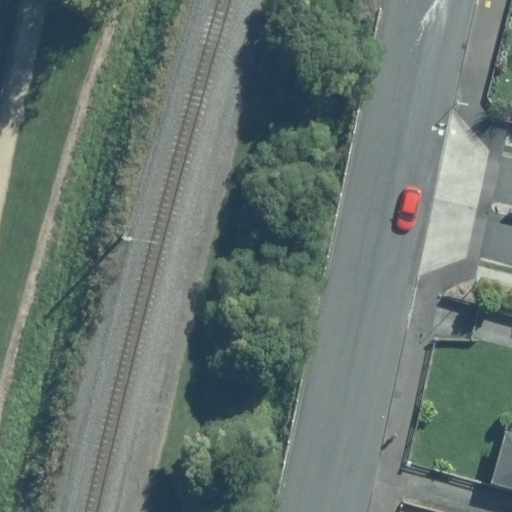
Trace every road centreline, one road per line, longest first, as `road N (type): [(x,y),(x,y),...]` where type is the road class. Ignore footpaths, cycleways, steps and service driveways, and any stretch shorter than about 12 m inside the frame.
road 1 (unclassified): [(394,186),(321,511)]
road 2 (unclassified): [(441,0),(394,186)]
road 3 (residential): [(394,186),(511,219)]
